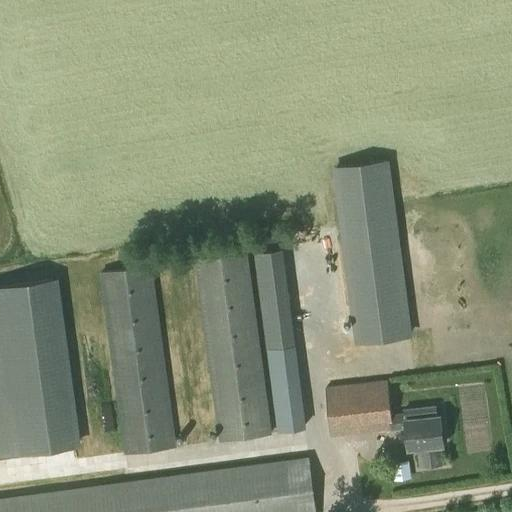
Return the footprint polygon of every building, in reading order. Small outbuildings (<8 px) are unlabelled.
[(390,159),(336,166),(358,341),(411,335),(390,159)] [(283,247),(258,250),(278,433),(303,430),(283,247)] [(244,253),(194,260),(219,441),(269,434),(244,253)] [(149,266),(99,273),(124,454),(173,447),(149,266)] [(60,279),(0,286),(0,455),(81,446),(60,279)] [(440,445),(441,445),(437,406),(404,410),(404,414),(389,416),(385,381),(325,388),(331,436),(405,427),(407,449),(418,448),(419,466),(442,463),(440,445)] [(305,511),(299,464),(0,503),(0,511),(305,511)]
